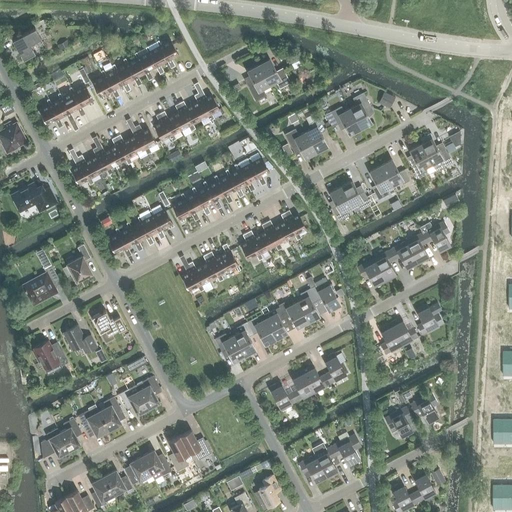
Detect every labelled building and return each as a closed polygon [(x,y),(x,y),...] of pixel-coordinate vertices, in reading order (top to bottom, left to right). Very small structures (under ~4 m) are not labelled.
[(41,39),(34,27),(11,39),(18,51),(20,50),(21,53),(19,54),(23,61),(35,55),(31,47),(29,48),(28,46),(41,39)] [(156,41),(159,46),(167,61),(170,68),(174,66),(171,59),(178,55),(170,40),(161,45),(158,40),(156,41)] [(67,41),(58,46),(61,51),(70,46),(67,41)] [(145,47),(147,52),(156,67),(159,74),(163,72),(160,65),(167,61),(159,46),(149,51),(147,46),(145,47)] [(136,58),(144,73),(148,80),(152,77),(149,71),(156,67),(147,52),(138,57),(136,52),(134,53),(136,58)] [(287,59),(289,65),(298,60),(295,54),(287,59)] [(137,76),(144,73),(136,58),(127,63),(125,58),(123,59),(125,64),(133,79),(137,85),(141,83),(137,76)] [(269,59),(258,65),(269,85),(276,81),(280,87),(289,82),(281,69),(276,72),(269,59)] [(112,65),(114,70),(122,85),(126,91),(130,89),(126,82),(133,79),(125,64),(116,68),(114,64),(112,65)] [(261,89),(269,85),(258,65),(247,71),(254,83),(248,86),(256,100),(265,95),(261,89)] [(82,68),(78,70),(85,83),(89,80),(82,68)] [(114,70),(105,74),(103,70),(101,71),(103,76),(111,90),(115,97),(119,95),(115,88),(122,85),(114,70)] [(104,94),(111,90),(103,76),(92,82),(100,97),(100,96),(101,99),(105,96),(104,94)] [(85,85),(73,91),(81,106),(88,103),(89,105),(93,103),(92,100),(85,85)] [(81,106),(73,91),(71,87),(69,88),(71,93),(62,97),(70,112),(77,109),(81,115),(85,113),(81,106)] [(211,114),(219,109),(211,94),(205,97),(202,91),(198,93),(212,119),(214,118),(211,114)] [(384,92),(382,96),(378,103),(389,108),(395,97),(384,92)] [(74,119),(70,112),(62,97),(59,93),(57,94),(60,98),(51,103),(59,118),(66,115),(69,121),(74,119)] [(212,119),(198,93),(194,95),(197,102),(192,105),(200,120),(207,116),(210,120),(212,119)] [(357,104),(350,108),(360,128),(371,122),(364,110),(370,107),(362,93),(353,98),(357,104)] [(59,118),(51,103),(48,99),(46,100),(49,104),(39,109),(47,124),(55,121),(58,127),(62,125),(59,118)] [(8,101),(0,105),(0,108),(4,116),(14,111),(8,101)] [(186,108),(183,101),(179,103),(193,129),(195,128),(192,124),(200,120),(192,105),(186,108)] [(193,129),(179,103),(174,105),(178,112),(173,115),(181,130),(188,126),(191,130),(193,129)] [(349,134),(360,128),(350,108),(344,111),(341,106),(330,111),(337,124),(342,121),(349,134)] [(167,118),(164,111),(159,113),(174,140),(176,138),(173,134),(181,130),(173,115),(167,118)] [(169,136),(172,141),(174,140),(159,113),(155,115),(159,122),(153,125),(161,140),(169,136)] [(311,129),(305,132),(316,152),(326,146),(320,133),(325,130),(318,118),(308,123),(311,129)] [(15,146),(25,141),(16,123),(12,125),(10,122),(4,125),(6,128),(0,131),(0,136),(3,142),(2,143),(7,152),(16,147),(15,146)] [(134,126),(148,153),(150,152),(148,147),(156,143),(148,128),(142,131),(139,124),(134,126)] [(128,138),(136,153),(144,149),(146,154),(148,153),(134,126),(130,129),(134,135),(128,138)] [(305,157),(316,152),(305,132),(297,136),(294,130),(285,134),(292,148),(298,145),(305,157)] [(460,144),(460,131),(459,130),(449,136),(454,147),(460,144)] [(131,162),(129,157),(136,153),(128,138),(123,141),(119,134),(115,136),(129,163),(131,162)] [(109,148),(117,163),(125,159),(127,164),(129,163),(115,136),(111,139),(115,146),(109,148)] [(431,138),(420,144),(431,164),(438,160),(442,166),(451,162),(444,148),(438,151),(431,138)] [(287,156),(292,153),(287,143),(281,146),(284,152),(287,156)] [(112,172),(110,167),(117,163),(109,148),(104,151),(100,144),(96,147),(110,173),(112,172)] [(425,167),(431,164),(420,144),(409,150),(416,163),(411,165),(418,178),(428,173),(425,167)] [(96,156),(90,159),(98,174),(106,170),(108,174),(110,173),(96,147),(92,149),(96,156)] [(91,178),(98,174),(90,159),(85,161),(81,155),(77,157),(91,183),(93,182),(91,178)] [(76,166),(71,169),(79,184),(87,180),(89,184),(91,183),(77,157),(73,159),(76,166)] [(265,183),(261,176),(269,172),(261,157),(252,162),(250,157),(247,159),(249,163),(257,178),(261,185),(265,183)] [(391,160),(380,165),(391,185),(402,180),(404,183),(409,180),(403,170),(398,172),(391,160)] [(236,165),(238,169),(246,184),(250,191),(254,189),(250,182),(257,178),(249,163),(241,167),(239,163),(236,165)] [(385,188),(391,185),(380,165),(369,171),(376,184),(371,187),(378,199),(388,194),(385,188)] [(225,170),(227,175),(235,190),(239,197),(243,195),(239,188),(246,184),(238,169),(230,173),(228,169),(225,170)] [(232,200),(228,194),(235,190),(227,175),(219,179),(216,175),(214,176),(216,181),(224,196),(228,203),(232,200)] [(203,182),(205,187),(213,202),(217,209),(221,206),(217,199),(224,196),(216,181),(207,186),(205,181),(203,182)] [(351,181),(340,187),(351,206),(357,203),(360,209),(370,203),(363,191),(358,193),(351,181)] [(39,192),(34,182),(26,186),(25,188),(22,190),(21,189),(11,195),(18,207),(24,204),(25,206),(28,206),(35,203),(39,211),(56,202),(48,187),(39,192)] [(192,188),(194,193),(202,208),(206,214),(210,212),(206,205),(213,202),(205,187),(196,191),(194,187),(192,188)] [(345,209),(351,206),(340,187),(330,192),(336,205),(331,208),(338,220),(348,215),(345,209)] [(162,191),(158,193),(165,206),(169,203),(162,191)] [(180,194),(183,199),(191,214),(194,220),(199,218),(195,211),(202,208),(194,193),(185,197),(183,193),(180,194)] [(452,204),(458,201),(455,194),(449,197),(452,204)] [(185,219),(184,217),(191,214),(183,199),(171,205),(179,220),(181,222),(185,219)] [(164,208),(153,215),(161,230),(168,226),(169,228),(173,226),(172,224),(172,223),(164,208)] [(150,216),(142,220),(150,235),(156,232),(160,239),(164,236),(161,230),(153,215),(150,210),(148,211),(150,216)] [(288,210),(284,212),(298,238),(301,237),(298,233),(306,229),(298,214),(292,217),(288,210)] [(297,239),(298,238),(284,212),(280,214),(284,221),(278,224),(286,239),(294,235),(297,239)] [(108,216),(100,221),(103,227),(111,223),(108,216)] [(153,242),(150,235),(142,220),(139,216),(137,217),(139,222),(130,226),(138,241),(145,238),(149,245),(153,242)] [(279,243),(286,239),(278,224),(273,227),(269,220),(265,222),(279,248),(282,247),(279,243)] [(419,227),(422,232),(427,242),(432,239),(439,252),(439,251),(438,248),(448,243),(449,246),(450,246),(444,234),(449,231),(443,220),(438,224),(439,227),(434,230),(429,222),(419,227)] [(128,228),(119,232),(127,247),(134,244),(138,251),(142,248),(138,241),(130,226),(128,222),(125,223),(128,228)] [(265,231),(259,234),(267,249),(276,245),(278,249),(279,248),(265,222),(261,224),(265,231)] [(131,254),(127,247),(119,232),(117,228),(114,229),(117,234),(108,238),(116,253),(123,249),(127,256),(131,254)] [(261,253),(267,249),(259,234),(254,237),(250,230),(246,232),(260,259),(263,257),(261,253)] [(260,259),(246,232),(242,235),(246,241),(240,245),(248,260),(256,255),(259,259),(260,259)] [(421,244),(427,242),(422,232),(405,241),(417,263),(416,260),(426,254),(427,258),(428,257),(421,244)] [(399,244),(389,249),(394,259),(399,256),(406,269),(407,269),(405,265),(415,260),(417,263),(405,241),(399,244)] [(225,252),(220,255),(228,270),(235,266),(238,271),(240,269),(230,250),(229,250),(226,243),(222,246),(225,252)] [(81,256),(67,264),(62,267),(66,275),(71,272),(76,281),(91,273),(84,260),(90,257),(83,244),(77,247),(81,256)] [(373,258),(385,280),(383,277),(393,272),(395,275),(396,275),(389,262),(394,259),(389,249),(379,255),(381,258),(375,261),(373,258)] [(221,274),(228,270),(220,255),(214,258),(211,251),(207,253),(221,280),(223,278),(221,274)] [(206,263),(201,265),(209,280),(217,276),(219,281),(221,280),(207,253),(202,256),(206,263)] [(384,280),(385,280),(373,258),(374,261),(369,264),(367,261),(356,267),(362,276),(367,273),(374,286),(373,283),(383,277),(384,280)] [(202,284),(209,280),(201,265),(195,268),(192,261),(188,264),(202,290),(204,289),(202,284)] [(35,302),(36,303),(56,292),(51,281),(57,278),(58,278),(51,264),(44,268),(46,272),(25,283),(25,284),(24,288),(25,289),(24,290),(25,293),(26,292),(31,301),(32,301),(35,302)] [(202,290),(188,264),(183,266),(187,273),(181,276),(189,291),(198,286),(200,291),(202,290)] [(305,279),(310,288),(316,300),(321,298),(328,310),(339,304),(329,284),(318,290),(315,285),(310,276),(305,279)] [(302,299),(297,302),(307,321),(318,316),(312,303),(316,300),(310,288),(299,293),(302,299)] [(443,323),(438,312),(441,310),(437,301),(428,306),(426,303),(427,307),(422,310),(420,306),(415,309),(422,322),(416,325),(421,334),(427,331),(426,328),(436,322),(437,326),(443,323)] [(290,314),(296,327),(307,321),(297,302),(286,307),(283,302),(278,305),(279,307),(285,317),(290,314)] [(271,315),(265,318),(276,338),(286,332),(280,320),(285,317),(279,307),(269,312),(271,315)] [(91,317),(99,333),(105,343),(115,338),(112,333),(118,330),(118,331),(125,327),(119,316),(113,319),(111,317),(109,318),(105,310),(91,317)] [(256,316),(246,321),(253,334),(258,331),(265,344),(276,338),(265,318),(259,321),(256,316)] [(400,317),(389,323),(401,345),(402,345),(400,342),(410,336),(412,340),(418,336),(413,327),(407,330),(400,317)] [(248,337),(253,334),(246,321),(241,324),(244,330),(233,335),(244,355),(255,349),(248,337)] [(389,323),(379,328),(385,341),(380,344),(385,354),(391,351),(389,347),(399,342),(401,345),(389,323)] [(77,325),(63,332),(73,350),(79,346),(82,347),(85,352),(96,347),(90,334),(84,338),(77,325)] [(233,361),(244,355),(233,335),(227,338),(224,333),(214,338),(221,351),(226,348),(233,361)] [(40,361),(44,368),(47,374),(61,367),(61,366),(67,362),(60,349),(54,352),(48,340),(33,348),(34,350),(33,351),(38,361),(40,361)] [(106,358),(100,348),(95,351),(101,361),(106,358)] [(345,375),(346,374),(334,352),(323,358),(330,371),(324,374),(329,383),(335,380),(333,377),(343,372),(345,375)] [(142,365),(146,363),(143,356),(138,359),(142,365)] [(329,383),(324,374),(319,377),(312,364),(307,366),(309,370),(303,373),(301,369),(301,370),(313,392),(312,389),(322,383),(323,386),(329,383)] [(297,388),(292,391),(297,401),(303,397),(301,394),(311,389),(313,392),(301,370),(290,375),(297,388)] [(111,372),(105,376),(110,385),(116,382),(111,372)] [(142,381),(135,384),(138,390),(148,408),(159,402),(153,392),(160,388),(153,375),(142,381)] [(286,394),(280,381),(268,387),(280,409),(281,409),(279,406),(289,400),(291,404),(297,401),(292,391),(286,394)] [(129,388),(119,393),(126,407),(131,404),(137,414),(148,408),(138,390),(135,384),(129,388)] [(437,403),(432,392),(410,404),(415,413),(420,410),(427,423),(428,423),(426,419),(436,414),(438,417),(432,406),(437,403)] [(106,407),(99,411),(108,429),(120,423),(115,412),(121,409),(114,396),(103,402),(106,407)] [(496,401),(496,425),(506,425),(506,401),(496,401)] [(397,429),(401,437),(402,437),(400,433),(410,428),(412,431),(405,418),(411,415),(406,406),(384,417),(392,432),(397,429)] [(96,436),(108,429),(99,411),(91,415),(88,409),(78,415),(85,428),(91,425),(96,436)] [(66,428),(59,432),(69,450),(80,444),(74,434),(80,431),(73,417),(63,423),(66,428)] [(45,439),(40,442),(42,458),(52,453),(51,450),(54,449),(58,456),(69,450),(59,432),(57,428),(46,433),(48,438),(49,439),(45,441),(45,439)] [(191,430),(179,436),(189,453),(194,451),(198,459),(211,453),(204,440),(198,444),(191,430)] [(341,440),(331,446),(336,455),(341,452),(348,465),(347,462),(357,456),(358,460),(359,459),(353,449),(361,445),(354,433),(346,437),(348,441),(342,444),(341,440)] [(186,461),(192,459),(189,453),(179,436),(168,442),(175,456),(170,459),(176,471),(188,465),(186,461)] [(326,476),(336,471),(337,471),(334,464),(339,462),(336,455),(331,446),(314,454),(326,477),(326,476)] [(153,450),(141,456),(151,474),(151,473),(154,479),(171,470),(164,458),(159,460),(153,450)] [(326,477),(314,454),(298,463),(305,477),(311,474),(315,482),(316,482),(314,479),(324,474),(326,477)] [(132,484),(151,474),(141,456),(129,462),(132,467),(125,471),(132,484)] [(268,458),(266,459),(260,462),(261,465),(263,468),(271,463),(270,460),(268,458)] [(496,468),(496,492),(506,492),(506,468),(496,468)] [(439,469),(431,474),(437,486),(446,481),(439,469)] [(115,470),(103,476),(113,494),(125,488),(128,493),(133,491),(126,477),(121,480),(115,470)] [(417,473),(412,476),(419,489),(414,492),(419,501),(425,498),(423,495),(433,489),(435,493),(435,492),(423,470),(425,474),(419,477),(417,473)] [(242,483),(239,477),(238,475),(233,478),(234,479),(237,486),(242,483)] [(258,489),(260,492),(254,495),(262,508),(278,499),(273,488),(278,486),(272,475),(262,480),(265,485),(258,489)] [(92,496),(97,507),(103,504),(101,501),(113,494),(103,476),(91,482),(97,493),(92,496)] [(391,487),(390,488),(396,499),(391,502),(396,511),(398,511),(402,510),(401,507),(411,501),(413,504),(419,501),(414,492),(408,494),(401,482),(397,484),(391,487)] [(77,490),(65,496),(73,511),(88,511),(89,511),(88,509),(94,506),(87,494),(81,497),(77,490)] [(237,505),(230,509),(231,511),(246,511),(245,509),(251,505),(253,509),(244,492),(233,497),(237,505)] [(73,511),(65,496),(54,502),(57,507),(50,511),(51,511),(73,511)] [(188,502),(182,504),(185,510),(191,508),(188,502)]
